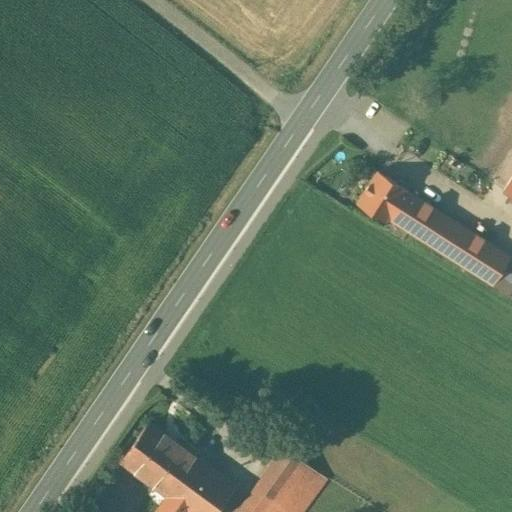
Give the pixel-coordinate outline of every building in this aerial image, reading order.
[(376,170),(355,202),(384,221),(387,217),(404,189),(405,188),(376,170)] [(511,175),(503,190),(511,195),(511,175)] [(509,256),(404,189),(387,217),(492,284),(492,283),(509,257),(509,256)] [(511,258),(509,256),(509,257),(492,283),(511,296),(511,258)] [(196,457),(148,421),(119,460),(167,496),(196,457)] [(284,448),(236,511),(300,511),(325,478),(284,448)] [(167,496),(155,511),(184,511),(186,510),(189,511),(213,511),(234,485),(196,457),(167,496)]
